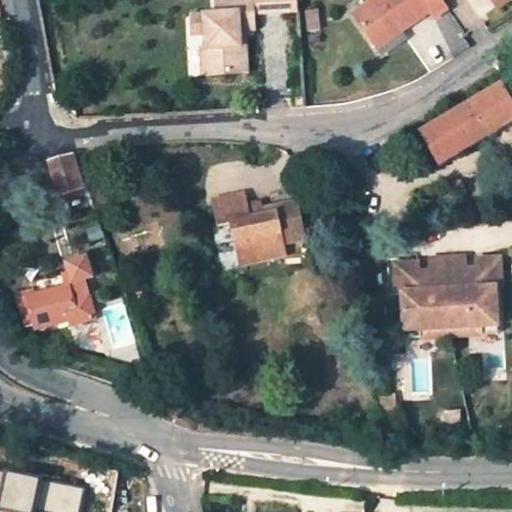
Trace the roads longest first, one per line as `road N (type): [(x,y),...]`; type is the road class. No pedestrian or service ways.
road 1 (residential): [(43,134),(339,127),(403,111),(511,40)]
road 2 (residential): [(157,446),(122,409),(32,376),(0,355)]
road 3 (residential): [(0,395),(157,446)]
road 4 (residential): [(43,134),(18,0)]
